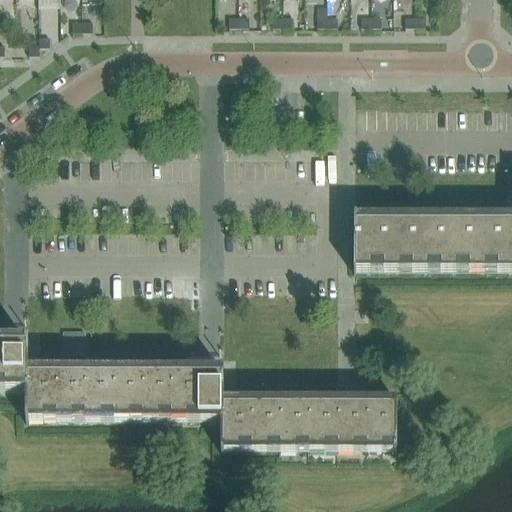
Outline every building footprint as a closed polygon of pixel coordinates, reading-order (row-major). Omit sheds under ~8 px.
[(239,32),(239,22),(229,22),(229,32),(239,32)] [(249,22),(239,22),(239,32),(249,32),(249,22)] [(273,32),(283,32),(283,22),(273,22),(273,32)] [(293,22),(283,22),(283,32),(293,32),(293,22)] [(327,32),(327,22),(317,22),(317,32),(327,32)] [(337,22),(327,22),(327,32),(337,32),(337,22)] [(361,32),(371,32),(371,22),(361,22),(361,32)] [(381,22),(371,22),(371,32),(381,32),(381,22)] [(415,32),(415,22),(405,22),(405,32),(415,32)] [(415,22),(415,32),(425,32),(425,22),(415,22)] [(82,37),(82,26),(72,26),(72,37),(82,37)] [(92,26),(82,26),(82,37),(92,37),(92,26)] [(49,41),(39,41),(39,52),(49,52),(49,41)] [(39,50),(29,50),(29,60),(39,60),(39,50)] [(354,220),(354,277),(355,277),(355,276),(511,275),(511,221),(370,222),(355,222),(355,220),(354,220)] [(85,335),(63,335),(63,360),(85,360),(85,335)] [(0,393),(26,394),(26,396),(26,426),(29,426),(29,424),(222,423),(222,426),(222,456),(224,456),(224,453),(395,453),(395,456),(397,456),(397,404),(395,404),(224,404),(224,374),(222,374),(220,374),(211,375),(188,375),(27,375),(27,353),(27,345),(25,345),(16,345),(0,345),(0,393)]
